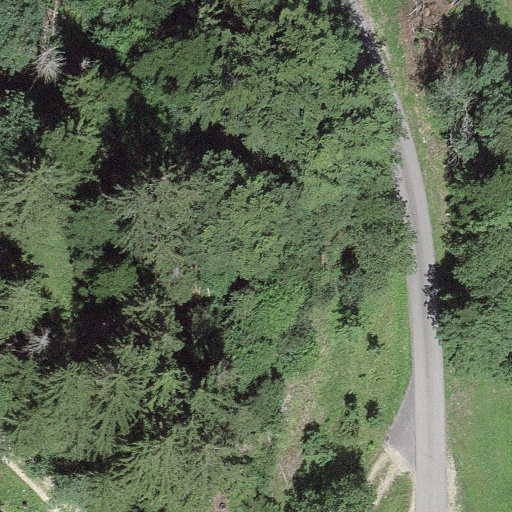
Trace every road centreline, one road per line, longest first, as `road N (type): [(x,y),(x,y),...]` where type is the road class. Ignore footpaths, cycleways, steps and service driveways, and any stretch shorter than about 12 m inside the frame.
road 1 (track): [(339,0),(383,96),(416,212),(431,409)]
road 2 (track): [(369,511),(431,409)]
